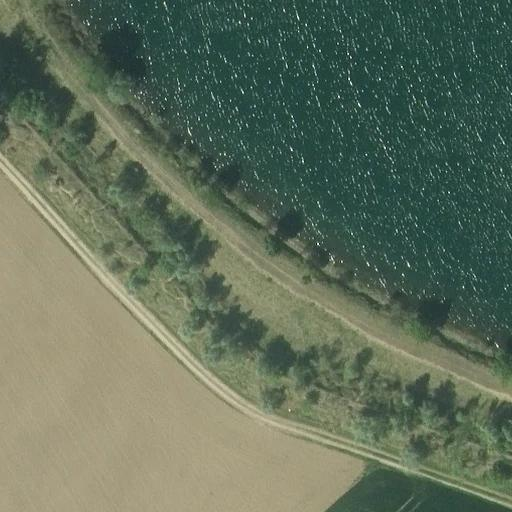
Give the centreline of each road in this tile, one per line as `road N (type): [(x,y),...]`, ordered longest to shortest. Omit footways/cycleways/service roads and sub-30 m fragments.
road 1 (track): [(511,400),(310,293),(104,104),(35,0)]
road 2 (track): [(0,161),(186,360),(254,410),(511,499)]
